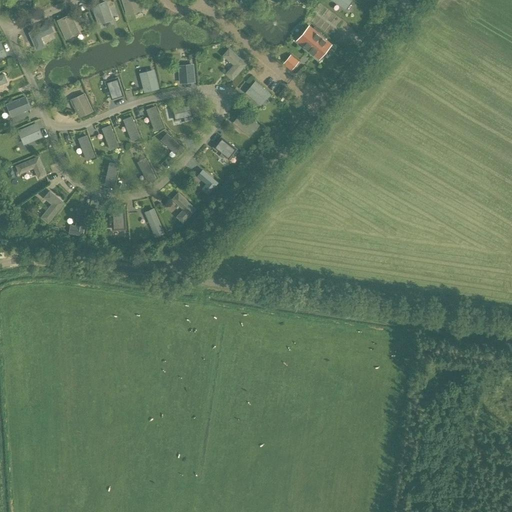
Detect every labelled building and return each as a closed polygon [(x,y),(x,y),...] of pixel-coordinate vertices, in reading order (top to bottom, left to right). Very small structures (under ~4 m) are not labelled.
[(122,0),(128,16),(142,11),(138,0),(122,0)] [(110,22),(113,21),(114,19),(113,15),(112,15),(106,1),(93,6),(101,25),(109,22),(110,22)] [(93,26),(89,13),(75,17),(79,30),(93,26)] [(66,39),(79,33),(71,15),(58,20),(66,39)] [(38,51),(45,48),(40,37),(53,31),(50,24),(29,33),(38,51)] [(296,40),(309,50),(309,51),(313,54),(314,54),(319,58),(331,44),(309,25),(302,33),(296,40)] [(85,43),(100,42),(99,32),(84,33),(85,43)] [(232,80),(240,70),(245,64),(229,49),(224,55),(229,61),(233,64),(225,74),(232,80)] [(290,53),(283,63),(292,70),(299,60),(290,53)] [(180,82),(194,81),(193,65),(179,66),(180,82)] [(158,87),(154,71),(141,75),(145,90),(158,87)] [(124,95),(118,76),(104,80),(111,99),(124,95)] [(260,104),(270,93),(254,79),(245,90),(260,104)] [(92,111),(84,92),(75,96),(74,95),(70,97),(70,99),(71,102),(72,103),(79,117),(92,111)] [(29,108),(25,97),(8,104),(12,115),(29,108)] [(173,119),(192,116),(189,102),(171,106),(173,119)] [(154,127),(161,124),(155,106),(147,109),(154,127)] [(249,135),(258,125),(243,111),(234,122),(249,135)] [(131,117),(124,120),(132,140),(139,137),(131,117)] [(25,143),(40,136),(35,124),(20,131),(25,143)] [(102,129),(110,149),(118,146),(110,126),(102,129)] [(166,134),(161,140),(177,155),(183,149),(166,134)] [(86,159),(94,156),(86,136),(78,138),(86,159)] [(217,151),(223,156),(224,155),(228,159),(236,149),(221,137),(214,147),(218,151),(217,151)] [(46,175),(37,154),(19,162),(22,170),(33,165),(38,178),(46,175)] [(138,162),(148,182),(155,178),(145,158),(138,162)] [(105,185),(113,186),(117,164),(109,163),(105,185)] [(207,194),(217,182),(203,170),(198,176),(207,183),(202,190),(207,194)] [(48,222),(64,203),(50,191),(45,198),(52,204),(42,217),(48,222)] [(183,222),(197,207),(180,192),(173,199),(184,209),(177,217),(183,222)] [(162,233),(153,209),(146,212),(152,228),(151,229),(154,236),(162,233)] [(112,210),(112,216),(111,216),(111,223),(112,223),(113,229),(125,229),(124,210),(112,210)] [(83,235),(85,215),(78,214),(76,226),(71,225),(70,233),(83,235)]
